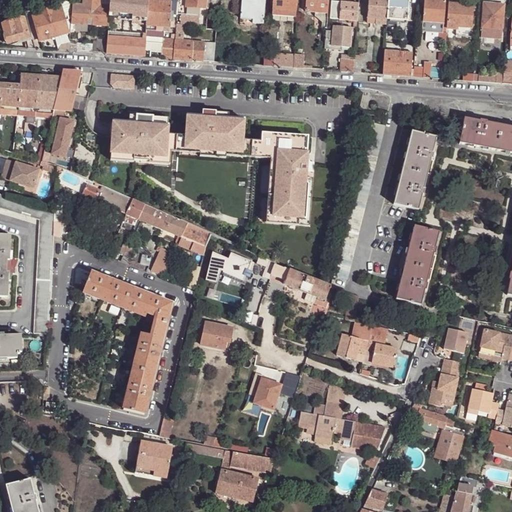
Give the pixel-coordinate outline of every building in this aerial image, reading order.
[(83,6),(72,6),(71,19),(71,24),(87,25),(88,19),(93,19),(92,25),(108,26),(109,17),(110,7),(100,7),(100,0),(89,0),(84,2),(83,6)] [(110,0),(110,7),(109,17),(112,17),(112,14),(132,15),(132,18),(144,19),(147,19),(148,1),(136,0),(110,0)] [(186,0),(178,0),(179,0),(179,3),(178,15),(186,16),(186,8),(186,0)] [(208,9),(208,0),(186,0),(186,8),(186,16),(196,16),(197,9),(203,9),(208,9)] [(253,24),(263,24),(265,0),(241,0),(241,19),(253,20),(253,24)] [(274,0),(273,10),(296,12),(296,0),(274,0)] [(328,13),(328,0),(306,0),(305,11),(307,11),(316,12),(323,13),(328,13)] [(368,0),(367,23),(368,18),(377,19),(376,24),(387,24),(387,20),(388,0),(368,0)] [(388,0),(387,20),(413,22),(414,11),(408,11),(409,0),(388,0)] [(424,0),(423,21),(444,23),(445,1),(435,0),(424,0)] [(463,1),(451,0),(448,0),(449,1),(447,23),(447,29),(456,29),(455,35),(471,37),(473,6),(462,5),(463,1)] [(171,2),(148,1),(147,19),(146,22),(146,26),(169,28),(171,2)] [(178,15),(179,3),(171,2),(169,28),(176,28),(178,15)] [(357,22),(359,4),(341,2),(340,21),(354,22),(357,22)] [(482,27),(502,29),(504,5),(484,3),(482,27)] [(66,22),(64,18),(62,9),(52,12),(51,9),(42,12),(42,14),(33,17),(40,41),(52,38),(53,41),(57,39),(57,37),(69,33),(68,31),(66,22)] [(32,37),(31,33),(28,34),(24,19),(2,25),(7,44),(26,39),(32,37)] [(443,33),(444,23),(423,21),(422,32),(443,33)] [(87,25),(71,24),(71,32),(87,33),(87,25)] [(334,33),(326,33),(325,49),(341,51),(342,48),(350,48),(351,28),(334,27),(334,33)] [(500,40),(502,29),(482,27),(482,38),(500,40)] [(146,35),(108,32),(107,37),(145,40),(146,35)] [(28,49),(35,50),(32,37),(26,39),(28,49)] [(145,40),(107,37),(107,40),(106,55),(144,58),(145,40)] [(106,55),(107,40),(97,39),(97,43),(96,54),(106,55)] [(174,60),(175,41),(171,40),(162,40),(161,59),(174,60)] [(183,41),(175,41),(174,60),(192,61),(193,42),(183,41)] [(78,42),(70,42),(69,52),(77,52),(77,43),(78,42)] [(205,48),(205,43),(193,42),(192,61),(204,62),(205,48)] [(92,54),(93,44),(77,43),(77,52),(92,54)] [(205,48),(204,62),(211,63),(214,63),(215,44),(205,43),(205,48)] [(387,43),(387,51),(413,53),(413,46),(387,43)] [(275,51),(265,50),(264,67),(274,67),(275,61),(275,51)] [(387,51),(385,51),(384,75),(414,78),(414,70),(411,70),(413,53),(387,51)] [(353,73),(354,61),(348,60),(341,59),(340,72),(353,73)] [(294,69),(294,62),(275,61),(274,67),(294,69)] [(362,61),(354,61),(353,73),(361,74),(362,61)] [(425,71),(414,70),(414,78),(431,79),(432,64),(425,64),(425,71)] [(511,69),(511,66),(504,66),(503,73),(503,85),(511,85),(511,79),(511,69)] [(81,73),(63,72),(61,78),(54,111),(72,113),(75,96),(81,73)] [(473,76),(473,74),(463,74),(463,81),(473,82),(473,76)] [(18,108),(54,111),(61,78),(20,75),(19,86),(18,108)] [(135,77),(111,75),(111,85),(113,89),(134,90),(135,77)] [(474,76),(473,76),(473,82),(496,84),(496,78),(479,76),(474,76)] [(0,84),(0,115),(17,116),(18,108),(19,86),(0,84)] [(203,117),(187,116),(186,143),(185,147),(201,148),(200,155),(200,157),(201,157),(201,152),(226,153),(225,159),(226,159),(226,150),(242,151),(244,120),(229,119),(215,118),(203,117)] [(129,123),(113,122),(111,155),(134,157),(134,161),(150,162),(150,158),(166,159),(168,126),(152,125),(153,118),(137,117),(136,124),(129,123)] [(42,132),(48,134),(52,120),(45,118),(42,132)] [(74,123),(59,119),(57,129),(71,133),(74,123)] [(511,128),(486,123),(487,122),(480,121),(480,122),(464,119),(460,144),(476,147),(476,149),(481,150),(481,148),(511,153),(511,128)] [(334,277),(347,280),(385,127),(372,124),(334,277)] [(71,133),(57,129),(51,156),(65,159),(71,133)] [(394,205),(419,211),(423,196),(424,196),(425,190),(424,190),(426,181),(432,160),(433,160),(435,154),(433,154),(437,137),(413,132),(409,149),(407,148),(406,153),(407,153),(400,185),(398,184),(397,189),(398,189),(394,205)] [(303,137),(262,134),(261,148),(261,152),(273,153),(278,159),(277,165),(303,166),(304,155),(302,155),(303,137)] [(186,143),(181,143),(181,153),(200,155),(201,148),(185,147),(186,143)] [(261,148),(256,148),(255,158),(271,160),(269,196),(275,196),(277,165),(278,159),(273,153),(261,152),(261,148)] [(134,157),(111,155),(110,163),(133,165),(134,161),(134,157)] [(150,162),(149,166),(165,167),(166,159),(150,158),(150,162)] [(34,189),(40,170),(7,160),(1,179),(34,189)] [(303,166),(277,165),(275,196),(273,217),(306,219),(308,199),(308,198),(309,185),(306,185),(306,178),(302,178),(302,171),(314,172),(315,167),(303,167),(303,166)] [(314,172),(302,171),(302,178),(306,178),(306,185),(309,185),(308,198),(312,199),(314,172)] [(137,220),(144,206),(133,201),(102,188),(96,201),(126,215),(137,220)] [(47,334),(53,237),(53,223),(54,211),(0,195),(0,208),(40,221),(33,334),(47,334)] [(275,196),(269,196),(267,224),(310,227),(312,199),(308,199),(306,219),(273,217),(275,196)] [(54,211),(53,223),(61,223),(62,205),(55,205),(54,211)] [(181,238),(186,225),(180,222),(144,206),(137,220),(181,238)] [(134,226),(137,220),(126,215),(123,222),(134,226)] [(205,249),(210,236),(186,225),(181,238),(205,249)] [(440,234),(415,227),(411,243),(410,243),(408,248),(409,248),(402,279),(400,279),(399,284),(400,284),(396,300),(421,306),(424,291),(426,292),(427,285),(426,285),(434,255),(435,255),(437,249),(435,249),(440,234)] [(0,297),(8,298),(8,276),(9,274),(6,274),(7,267),(7,261),(10,262),(10,261),(10,258),(11,236),(6,236),(0,235),(0,297)] [(203,256),(205,249),(181,238),(178,246),(203,256)] [(125,248),(122,247),(118,245),(114,254),(121,256),(125,248)] [(173,254),(161,249),(150,271),(163,277),(173,254)] [(252,271),(255,262),(232,253),(229,259),(213,253),(203,280),(213,284),(217,272),(240,282),(242,277),(248,280),(252,271)] [(139,264),(146,266),(148,257),(141,255),(139,264)] [(263,275),(266,267),(255,262),(252,271),(263,275)] [(326,302),(331,288),(320,283),(304,277),(289,271),(268,262),(266,267),(263,275),(262,277),(283,285),(307,294),(317,298),(326,302)] [(195,291),(200,268),(189,265),(187,273),(188,274),(184,287),(195,291)] [(15,268),(7,267),(6,274),(9,274),(8,276),(13,276),(13,274),(15,274),(15,268)] [(90,273),(82,293),(145,317),(147,313),(155,317),(151,336),(141,334),(123,410),(143,415),(170,304),(90,273)] [(222,293),(220,300),(239,306),(241,299),(222,293)] [(305,301),(314,304),(317,298),(307,294),(305,301)] [(346,320),(355,322),(358,298),(350,295),(346,320)] [(317,298),(314,304),(326,309),(329,303),(326,302),(317,298)] [(204,308),(192,304),(189,314),(201,318),(204,308)] [(416,317),(407,314),(405,323),(414,325),(416,317)] [(201,346),(224,351),(225,343),(229,343),(230,339),(232,329),(205,323),(201,346)] [(385,339),(388,329),(372,326),(369,335),(385,339)] [(448,330),(444,351),(464,356),(468,335),(448,330)] [(511,337),(484,331),(479,354),(491,357),(492,351),(502,353),(501,359),(508,361),(511,345),(511,337)] [(358,349),(366,351),(366,349),(369,335),(356,332),(355,338),(341,335),(336,357),(355,361),(358,349)] [(366,351),(363,363),(370,365),(371,363),(392,369),(396,350),(384,347),(385,339),(369,335),(366,349),(366,351)] [(0,358),(6,358),(6,359),(17,359),(16,353),(22,353),(21,336),(0,336),(0,358)] [(355,361),(363,363),(366,351),(358,349),(355,361)] [(500,363),(501,359),(491,357),(479,354),(478,358),(500,363)] [(445,361),(443,368),(460,372),(462,364),(445,361)] [(460,372),(443,368),(439,383),(436,382),(435,389),(433,389),(429,405),(444,409),(445,407),(445,406),(446,401),(452,403),(460,372)] [(249,395),(255,398),(261,379),(262,376),(255,374),(249,395)] [(261,379),(255,398),(253,404),(273,411),(281,386),(271,383),(268,382),(261,379)] [(345,392),(330,389),(327,402),(343,405),(345,392)] [(487,418),(495,420),(497,411),(498,405),(491,404),(493,395),(472,390),(467,410),(477,412),(488,415),(487,418)] [(495,420),(494,424),(501,426),(501,427),(511,429),(511,395),(508,395),(504,413),(497,411),(495,420)] [(327,402),(326,402),(325,407),(315,405),(313,415),(301,413),(298,427),(307,429),(308,429),(308,426),(316,427),(314,435),(314,438),(316,438),(329,441),(331,441),(333,434),(339,436),(338,440),(351,442),(350,449),(362,451),(364,447),(377,451),(385,429),(341,420),(338,420),(339,415),(343,413),(344,406),(343,405),(327,402)] [(55,404),(47,403),(47,413),(54,413),(55,404)] [(454,420),(412,407),(407,417),(421,422),(419,429),(435,433),(437,426),(444,428),(436,455),(455,461),(464,431),(452,427),(454,420)] [(160,437),(169,439),(173,421),(164,418),(160,437)] [(475,426),(468,424),(465,435),(471,437),(475,426)] [(316,427),(308,426),(308,429),(307,429),(306,433),(314,435),(316,427)] [(402,426),(398,435),(406,438),(410,430),(402,426)] [(499,433),(493,431),(489,443),(495,445),(499,433)] [(511,437),(499,433),(495,445),(493,452),(511,458),(511,437)] [(205,446),(214,448),(216,441),(216,439),(207,437),(205,446)] [(155,471),(167,473),(172,447),(140,441),(136,463),(140,464),(140,468),(151,470),(152,466),(156,467),(155,471)] [(214,448),(223,450),(224,443),(216,441),(214,448)] [(224,451),(186,444),(184,451),(223,459),(224,451)] [(231,451),(249,454),(250,448),(232,444),(231,451)] [(274,458),(277,451),(267,449),(266,457),(274,458)] [(233,453),(224,451),(223,459),(221,467),(220,469),(229,472),(230,465),(233,453)] [(269,473),(274,460),(233,453),(230,465),(269,473)] [(375,471),(380,459),(370,455),(364,466),(375,471)] [(166,478),(167,473),(155,471),(156,467),(152,466),(151,470),(140,468),(140,464),(136,463),(135,467),(134,472),(166,478)] [(259,480),(229,472),(220,469),(215,493),(253,503),(259,480)] [(12,511),(39,511),(36,501),(35,496),(31,479),(6,485),(10,502),(11,507),(12,511)] [(511,487),(491,483),(489,495),(511,499),(511,498),(511,487)] [(473,487),(459,484),(458,485),(457,491),(471,495),(473,487)] [(455,497),(457,491),(446,488),(444,494),(455,497)] [(371,491),(364,505),(383,511),(387,496),(371,491)] [(467,511),(471,495),(457,491),(455,497),(450,511),(467,511)] [(450,511),(455,497),(443,494),(438,511),(450,511)] [(118,511),(119,502),(107,501),(106,510),(118,511)]
